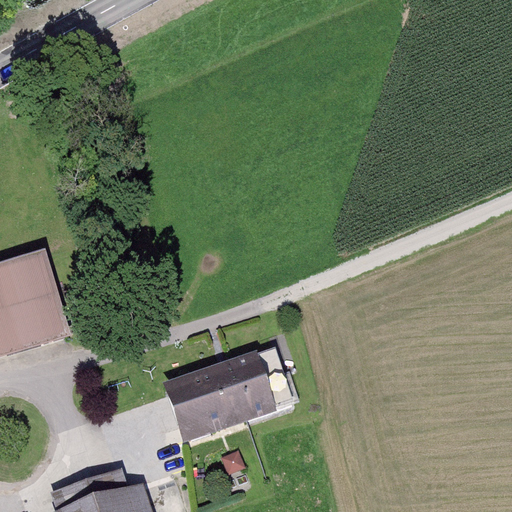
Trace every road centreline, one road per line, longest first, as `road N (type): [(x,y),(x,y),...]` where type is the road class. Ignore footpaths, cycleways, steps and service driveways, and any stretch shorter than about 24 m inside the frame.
road 1 (track): [(213,322),(511,200)]
road 2 (secondary): [(0,72),(128,0)]
